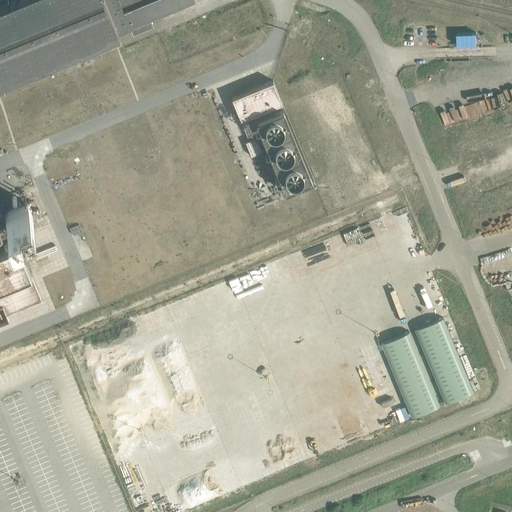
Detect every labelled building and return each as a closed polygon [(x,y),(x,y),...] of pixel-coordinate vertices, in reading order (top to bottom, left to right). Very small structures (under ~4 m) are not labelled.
[(0,0),(0,84),(4,83),(1,76),(45,58),(48,67),(77,55),(73,46),(117,28),(117,27),(129,22),(133,33),(152,25),(148,15),(159,11),(185,0),(0,0)] [(475,32),(457,33),(457,45),(475,44),(475,32)] [(251,115),(281,102),(272,80),(231,97),(240,119),(251,115)] [(251,115),(283,193),(313,180),(281,102),(251,115)] [(255,138),(245,142),(251,155),(261,151),(255,138)] [(32,215),(27,202),(4,212),(9,224),(32,215)] [(0,305),(2,305),(6,314),(42,299),(14,231),(0,237),(0,305)] [(16,371),(0,376),(0,396),(27,397),(27,391),(31,390),(30,385),(21,385),(21,371),(16,371)]
